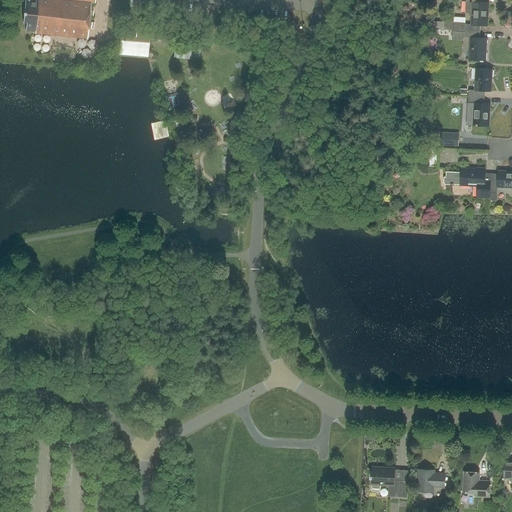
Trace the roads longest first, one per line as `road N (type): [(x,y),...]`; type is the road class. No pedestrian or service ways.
road 1 (unclassified): [(290,379),(258,331),(258,202),(323,0)]
road 2 (unclassified): [(511,423),(356,417),(290,379)]
road 3 (unclassified): [(0,392),(85,398),(146,448)]
road 4 (unclassified): [(146,448),(290,379)]
